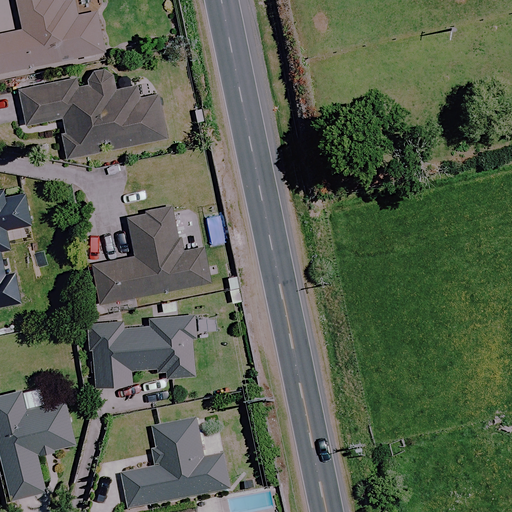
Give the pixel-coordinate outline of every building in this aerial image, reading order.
[(17,0),(24,27),(0,32),(0,71),(108,49),(99,8),(80,12),(77,0),(17,0)] [(79,75),(20,87),(28,123),(64,115),(67,130),(63,131),(69,156),(101,149),(98,140),(112,137),(115,146),(168,134),(159,93),(141,97),(138,83),(118,87),(115,72),(106,66),(95,69),(88,77),(90,82),(81,84),(79,75)] [(0,281),(8,279),(3,250),(13,248),(9,229),(34,224),(27,189),(7,193),(6,186),(0,187),(0,281)] [(128,215),(136,253),(93,262),(101,303),(214,281),(207,243),(186,247),(183,234),(180,234),(174,203),(147,208),(147,211),(128,215)] [(127,317),(90,321),(92,347),(95,347),(98,385),(136,381),(135,368),(160,366),(160,370),(168,369),(169,377),(199,373),(196,336),(201,336),(199,311),(152,315),(153,322),(127,325),(127,317)] [(25,388),(0,393),(0,439),(14,497),(49,489),(40,451),(41,451),(42,453),(58,449),(57,447),(79,442),(68,397),(29,407),(25,388)] [(153,467),(127,471),(133,506),(236,488),(230,451),(210,454),(203,415),(156,423),(160,446),(156,447),(159,463),(164,462),(165,465),(153,467)]
